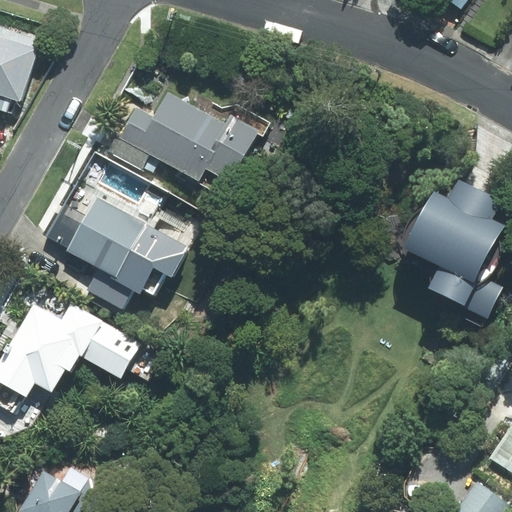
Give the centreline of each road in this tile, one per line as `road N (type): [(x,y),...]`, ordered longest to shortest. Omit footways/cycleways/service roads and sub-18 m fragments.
road 1 (residential): [(511,106),(435,65),(240,0)]
road 2 (residential): [(0,215),(120,0)]
